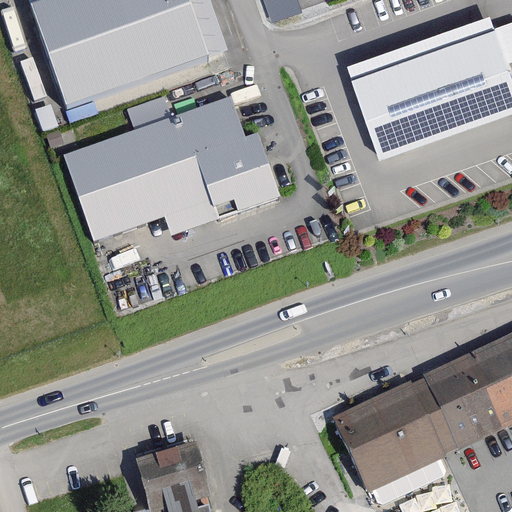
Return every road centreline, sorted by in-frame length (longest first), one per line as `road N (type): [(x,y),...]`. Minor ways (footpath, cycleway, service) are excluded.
road 1 (secondary): [(511,241),(197,346),(102,395)]
road 2 (secondary): [(102,395),(206,372),(511,272)]
